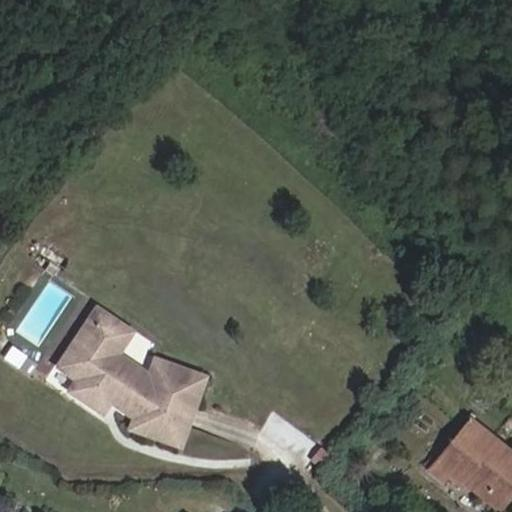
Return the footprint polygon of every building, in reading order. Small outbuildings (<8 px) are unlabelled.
[(119,336),(75,307),(70,313),(91,327),(114,343),(119,336)] [(125,429),(170,444),(188,390),(170,384),(172,377),(146,368),(143,377),(127,372),(121,383),(98,367),(114,343),(91,327),(77,330),(50,371),(69,384),(61,395),(86,412),(93,411),(100,399),(128,418),(125,429)] [(193,378),(147,363),(146,368),(172,377),(170,384),(188,390),(193,378)] [(463,414),(434,444),(487,489),(497,497),(511,479),(511,448),(509,446),(506,449),(463,414)] [(487,489),(434,444),(418,464),(429,473),(434,469),(450,482),(457,475),(475,490),(487,489)]
